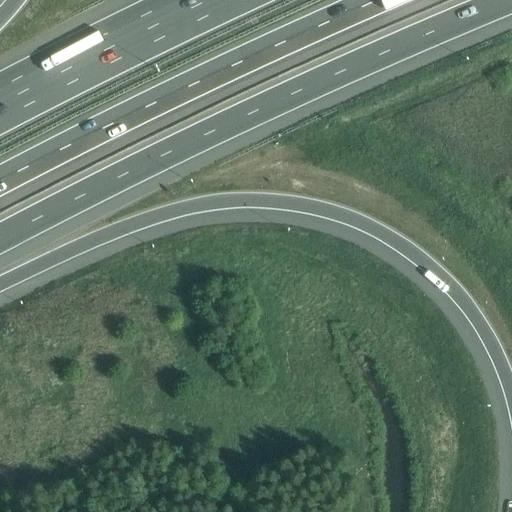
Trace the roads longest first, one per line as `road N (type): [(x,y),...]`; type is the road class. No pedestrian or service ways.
road 1 (motorway): [(0,283),(179,211),(264,201),(313,207),(354,221),(430,267),(464,303),(511,394)]
road 2 (motorway): [(0,233),(499,0)]
road 3 (motorway): [(0,183),(385,0)]
road 4 (motorway): [(221,0),(0,110)]
